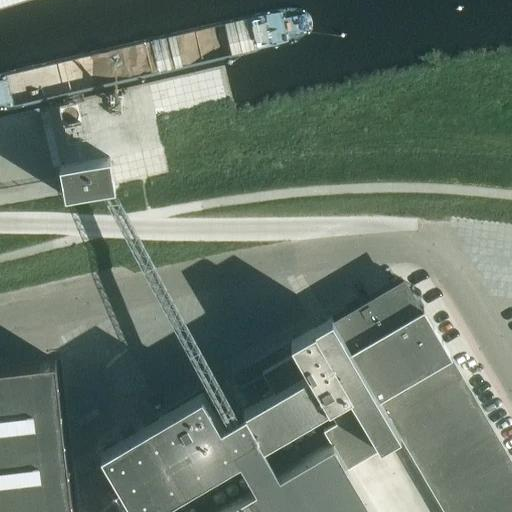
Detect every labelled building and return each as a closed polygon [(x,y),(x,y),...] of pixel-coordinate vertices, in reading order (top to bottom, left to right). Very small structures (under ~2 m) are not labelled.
[(75,131),(73,110),(52,113),(54,133),(75,131)] [(60,152),(73,149),(69,136),(56,140),(60,152)] [(109,157),(60,165),(65,196),(114,188),(109,157)] [(333,438),(348,463),(399,433),(445,511),(511,511),(511,459),(423,307),(422,308),(417,299),(414,301),(403,281),(334,321),(331,317),(257,360),(266,376),(242,390),(251,406),(244,410),(263,443),(329,404),(336,418),(323,426),(331,439),(333,438)] [(0,511),(74,511),(57,357),(0,363),(0,511)] [(202,392),(101,451),(136,511),(145,511),(240,457),(202,392)] [(262,511),(376,511),(348,463),(331,439),(248,487),(262,511)] [(262,511),(248,487),(205,511),(262,511)]
